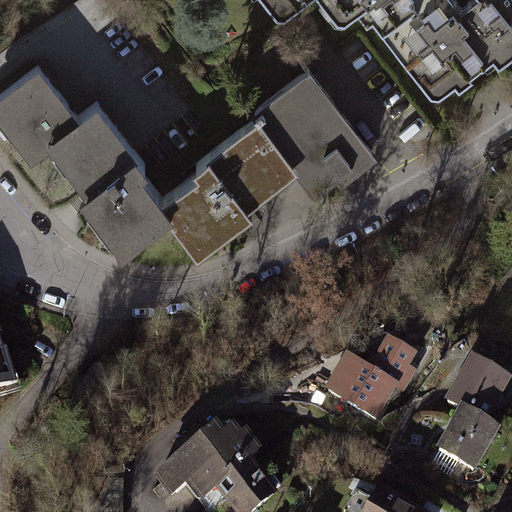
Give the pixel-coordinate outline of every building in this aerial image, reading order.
[(377,13),(386,25),(416,4),(412,0),(275,0),(278,3),(281,0),(286,0),(291,6),(299,0),(323,0),(333,13),(345,5),(351,12),(357,8),(367,21),(377,13)] [(456,0),(412,0),(416,4),(386,25),(381,29),(390,41),(397,36),(408,51),(402,55),(414,72),(422,66),(440,91),(455,80),(459,85),(471,76),(468,72),(502,47),(507,54),(511,50),(511,0),(468,0),(461,6),(456,0)] [(0,104),(36,150),(53,137),(51,134),(77,114),(38,63),(0,92),(0,104)] [(253,109),(257,113),(291,157),(314,186),(339,166),(344,173),(372,151),(306,67),(253,109)] [(128,241),(171,208),(162,197),(138,167),(144,162),(95,100),(77,114),(51,134),(53,137),(91,185),(86,189),(128,241)] [(243,195),(291,157),(257,113),(195,161),(200,167),(162,197),(171,208),(196,241),(247,201),(243,195)] [(390,343),(371,373),(393,386),(411,356),(390,343)] [(0,354),(0,388),(10,385),(0,354)] [(447,403),(463,412),(482,423),(508,379),(473,359),(447,403)] [(375,417),(393,386),(371,373),(348,360),(329,391),(375,417)] [(494,430),(482,423),(463,412),(441,451),(472,469),(494,430)] [(204,495),(217,484),(246,460),(257,451),(244,436),(238,440),(230,431),(220,439),(212,430),(156,477),(170,494),(174,491),(176,493),(191,480),(204,495)] [(250,511),(273,492),(246,460),(217,484),(240,511),(250,511)] [(121,511),(122,469),(106,469),(106,493),(91,493),(91,511),(121,511)] [(411,511),(377,493),(366,511),(411,511)]
